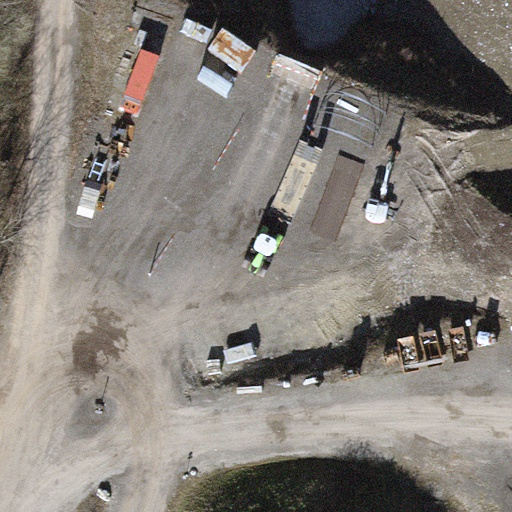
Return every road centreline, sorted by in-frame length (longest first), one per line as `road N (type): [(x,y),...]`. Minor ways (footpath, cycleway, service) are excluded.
road 1 (track): [(67,0),(59,165),(8,511)]
road 2 (track): [(511,453),(337,420),(122,449),(59,511)]
